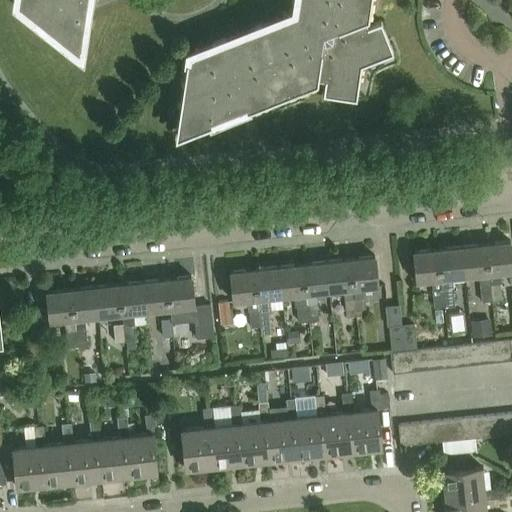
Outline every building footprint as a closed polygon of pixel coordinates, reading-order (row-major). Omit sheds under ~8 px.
[(15,0),(15,5),(82,58),(90,0),(295,0),(294,7),(297,9),(292,15),(290,13),(188,53),(175,138),(317,82),(317,79),(325,80),(323,94),(356,99),(361,65),(393,52),(381,21),(367,26),(365,19),(368,18),(370,0),(15,0)] [(486,244),(492,301),(502,300),(501,285),(503,285),(501,272),(511,270),(511,257),(510,241),(486,244)] [(462,246),(465,276),(480,274),(482,302),(492,301),(486,244),(462,246)] [(453,277),(465,276),(462,246),(438,249),(441,279),(444,306),(455,305),(453,291),(455,291),(453,277)] [(444,306),(441,279),(438,249),(413,251),(417,281),(432,280),(435,307),(444,306)] [(365,287),(377,286),(374,255),(350,258),(353,288),(356,315),(366,314),(365,304),(368,304),(368,297),(366,297),(365,287)] [(356,315),(353,288),(350,258),(325,261),(329,291),(343,290),(346,316),(356,315)] [(316,293),(329,291),(325,261),(302,263),(306,294),(308,321),(318,320),(316,304),(317,303),(316,293)] [(308,321),(306,294),(302,263),(278,266),(281,296),(293,295),(295,306),(296,306),(298,322),(308,321)] [(271,297),(281,296),(278,266),(254,269),(257,299),(260,327),(261,336),(273,334),(271,313),(272,313),(271,297)] [(260,327),(257,299),(254,269),(230,272),(233,302),(248,300),(251,328),(260,327)] [(166,278),(170,308),(171,323),(194,320),(196,338),(213,336),(210,304),(194,306),(191,275),(166,278)] [(146,311),(170,308),(166,278),(142,281),(146,311)] [(126,350),(136,349),(134,323),(147,321),(146,311),(142,281),(118,283),(122,314),(123,324),(125,341),(126,350)] [(98,316),(122,314),(118,283),(95,286),(98,316)] [(84,318),(98,316),(95,286),(70,289),(74,319),(77,347),(87,345),(84,318)] [(77,347),(74,319),(70,289),(46,291),(50,321),(64,320),(68,348),(77,347)] [(231,323),(229,300),(218,301),(220,324),(231,323)] [(48,341),(45,309),(31,310),(34,342),(48,341)] [(173,335),(171,318),(161,319),(163,336),(173,335)] [(490,318),(470,320),(472,336),(492,334),(490,318)] [(417,348),(414,323),(402,324),(404,350),(417,348)] [(125,341),(123,324),(113,325),(115,343),(125,341)] [(404,350),(402,324),(389,326),(392,351),(404,350)] [(299,330),(287,331),(289,343),(300,341),(299,330)] [(511,360),(509,339),(498,340),(500,361),(511,360)] [(500,361),(498,340),(487,341),(489,362),(500,361)] [(487,341),(476,343),(478,364),(489,362),(487,341)] [(476,343),(465,344),(467,365),(478,364),(476,343)] [(467,365),(465,344),(454,345),(457,366),(467,365)] [(457,366),(454,345),(443,346),(446,368),(457,366)] [(446,368),(443,346),(432,348),(435,369),(446,368)] [(278,348),(271,349),(271,358),(279,357),(287,357),(286,348),(278,348)] [(435,369),(432,348),(421,349),(424,370),(435,369)] [(424,370),(421,349),(410,350),(413,372),(424,370)] [(413,372),(410,350),(399,351),(402,373),(413,372)] [(402,373),(399,351),(388,352),(391,375),(402,373)] [(384,358),(372,359),(374,379),(386,378),(384,358)] [(342,361),(325,362),(326,373),(343,372),(342,361)] [(308,366),(291,367),(292,380),(309,378),(308,366)] [(94,372),(83,373),(84,383),(96,382),(94,372)] [(232,373),(224,374),(225,385),(233,384),(232,373)] [(264,381),(256,382),(257,392),(258,402),(262,402),(266,402),(265,391),(264,381)] [(115,389),(104,390),(106,407),(117,406),(115,389)] [(376,410),(380,409),(379,394),(378,390),(369,391),(371,410),(352,412),(348,412),(352,450),(380,447),(376,410)] [(348,412),(352,412),(350,392),(340,394),(342,413),(325,415),(320,415),(324,453),(352,450),(348,412)] [(388,393),(379,394),(380,409),(389,408),(388,393)] [(320,415),(325,415),(322,396),(313,397),(315,416),(297,418),(292,418),(297,456),(324,453),(320,415)] [(292,418),(297,418),(294,398),(285,400),(287,419),(269,420),(264,421),(269,459),(297,456),(292,418)] [(264,421),(269,420),(266,402),(262,402),(258,402),(256,403),(259,421),(241,423),(237,424),(241,462),(269,459),(264,421)] [(237,424),(241,423),(239,404),(229,405),(231,424),(213,426),(209,427),(213,465),(241,462),(237,424)] [(209,427),(213,426),(211,407),(201,408),(203,427),(180,430),(182,440),(185,468),(213,465),(209,427)] [(127,408),(118,409),(118,417),(126,416),(128,416),(127,408)] [(506,413),(495,414),(497,435),(508,434),(506,413)] [(152,432),(156,432),(154,414),(144,414),(146,433),(128,435),(123,435),(127,474),(155,471),(152,432)] [(495,414),(484,415),(486,436),(497,435),(495,414)] [(484,415),(473,417),(475,437),(486,436),(484,415)] [(123,435),(128,435),(126,416),(118,417),(116,417),(118,436),(100,438),(95,439),(100,477),(127,474),(123,435)] [(473,417),(462,418),(464,439),(471,438),(475,437),(473,417)] [(462,418),(451,419),(454,440),(464,439),(462,418)] [(95,439),(100,438),(98,419),(88,420),(90,439),(72,441),(68,442),(72,480),(100,477),(95,439)] [(451,419),(440,420),(443,441),(454,440),(451,419)] [(440,420),(429,421),(432,442),(443,441),(440,420)] [(429,421),(419,423),(421,443),(432,442),(429,421)] [(68,442),(72,441),(70,422),(60,423),(63,442),(45,444),(41,444),(45,483),(72,480),(68,442)] [(419,423),(408,424),(410,444),(421,443),(419,423)] [(408,424),(397,425),(399,446),(410,444),(408,424)] [(41,444),(45,444),(43,425),(33,426),(34,445),(12,447),(11,444),(2,445),(6,480),(15,479),(16,486),(45,483),(41,444)] [(180,430),(170,431),(171,441),(182,440),(180,430)] [(454,440),(443,441),(444,454),(472,451),(471,438),(464,439),(454,440)] [(485,499),(504,497),(503,487),(484,489),(482,466),(442,470),(445,499),(485,494),(485,499)] [(486,511),(485,499),(485,494),(445,499),(446,511),(486,511)]
